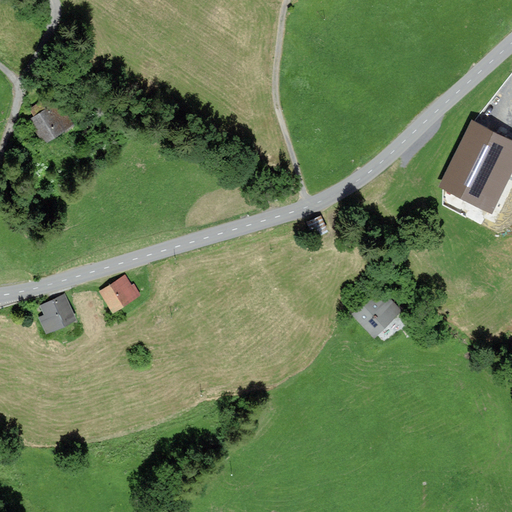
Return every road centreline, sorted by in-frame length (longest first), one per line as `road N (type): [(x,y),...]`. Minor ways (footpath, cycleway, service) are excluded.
road 1 (tertiary): [(0,295),(325,199),(382,160),(511,43)]
road 2 (unclassified): [(53,0),(50,35),(0,154)]
